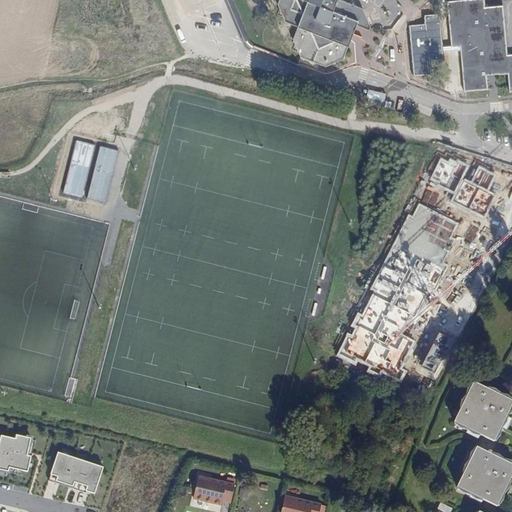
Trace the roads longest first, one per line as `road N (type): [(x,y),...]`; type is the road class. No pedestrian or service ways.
road 1 (track): [(0,173),(37,162),(69,124),(97,108),(170,78)]
road 2 (track): [(170,78),(348,125)]
road 3 (residential): [(389,85),(362,76),(331,85),(214,52)]
